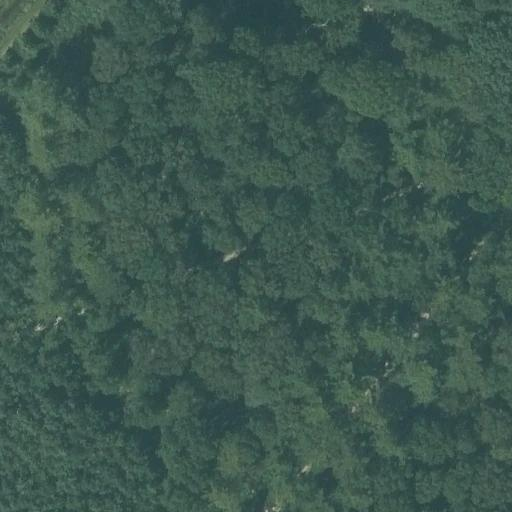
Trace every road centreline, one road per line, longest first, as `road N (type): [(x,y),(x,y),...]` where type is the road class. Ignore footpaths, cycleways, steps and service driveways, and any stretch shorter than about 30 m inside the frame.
road 1 (track): [(380,0),(511,100),(511,197),(267,511)]
road 2 (track): [(511,154),(0,341)]
